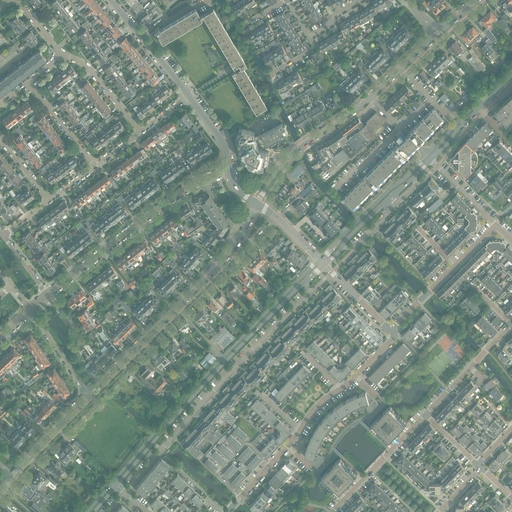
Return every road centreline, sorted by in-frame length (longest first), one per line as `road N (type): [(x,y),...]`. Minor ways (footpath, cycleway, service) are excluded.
road 1 (tertiary): [(318,260),(113,482)]
road 2 (residential): [(124,493),(308,293),(307,280)]
road 3 (tertiary): [(116,485),(307,280)]
road 4 (residential): [(243,232),(89,394)]
road 5 (residential): [(47,295),(181,192),(229,173)]
road 6 (residential): [(370,97),(294,152),(257,203)]
road 7 (tertiary): [(427,156),(318,260)]
road 8 (residential): [(188,96),(110,0)]
